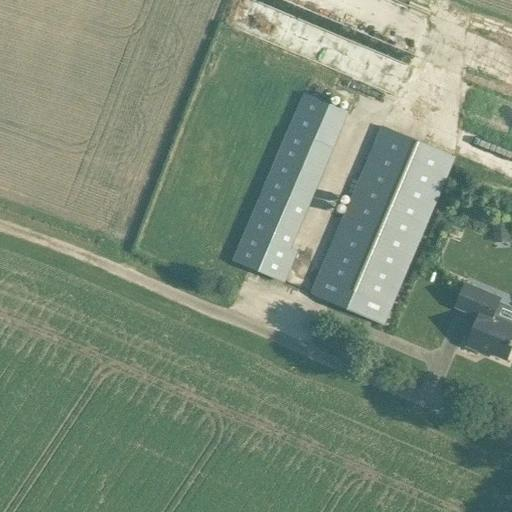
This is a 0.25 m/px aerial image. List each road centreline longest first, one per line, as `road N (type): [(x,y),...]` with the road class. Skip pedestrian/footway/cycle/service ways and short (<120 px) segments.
road 1 (unclassified): [(511,432),(126,272)]
road 2 (track): [(0,225),(126,272)]
